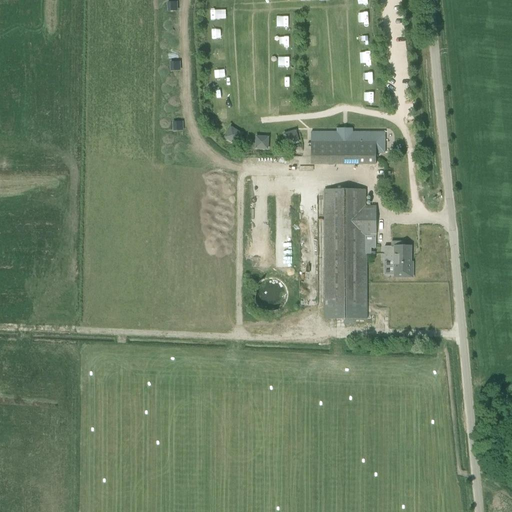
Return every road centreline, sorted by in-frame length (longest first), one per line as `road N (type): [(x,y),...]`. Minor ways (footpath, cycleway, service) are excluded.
road 1 (unclassified): [(478,511),(429,0)]
road 2 (unknown): [(275,178),(241,179),(234,190),(237,334),(462,336)]
